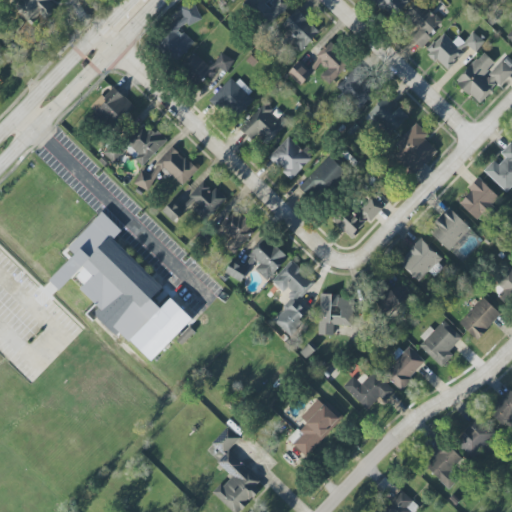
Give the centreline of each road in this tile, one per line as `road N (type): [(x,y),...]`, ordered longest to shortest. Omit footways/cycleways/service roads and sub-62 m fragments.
road 1 (residential): [(98,29),(340,260)]
road 2 (residential): [(325,511),(394,438),(488,376),(511,350)]
road 3 (residential): [(340,260),(373,253),(511,100)]
road 4 (secondary): [(0,164),(160,0)]
road 5 (residential): [(331,0),(473,140)]
road 6 (secondary): [(126,0),(0,131)]
